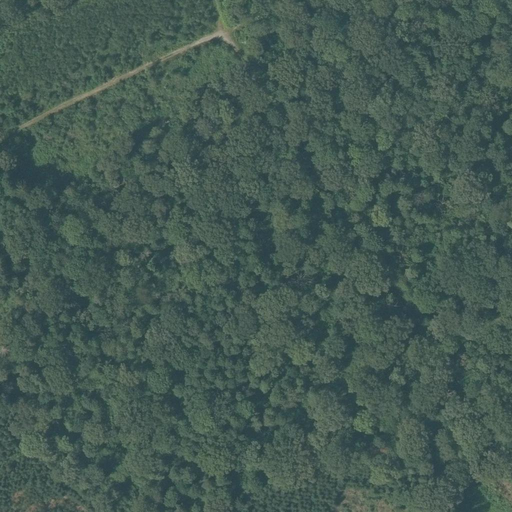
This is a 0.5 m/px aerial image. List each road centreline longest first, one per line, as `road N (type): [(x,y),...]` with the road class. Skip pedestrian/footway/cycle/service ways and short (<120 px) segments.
road 1 (track): [(222,31),(511,459)]
road 2 (track): [(0,140),(222,31)]
road 3 (track): [(0,463),(25,443),(102,511)]
